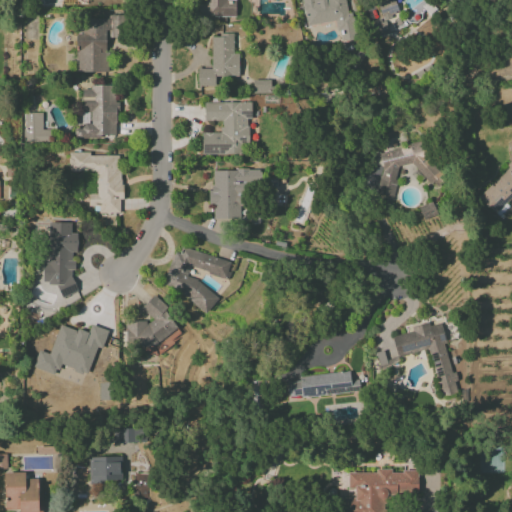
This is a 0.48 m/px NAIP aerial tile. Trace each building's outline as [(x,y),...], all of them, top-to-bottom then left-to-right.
[(205,0),(206,5),(198,5),(198,17),(235,16),(235,1),(226,1),(226,0),(205,0)] [(301,0),(306,26),(334,21),(336,30),(339,30),(341,41),(358,38),(354,13),(347,14),(344,0),(301,0)] [(375,0),(380,19),(375,15),(370,9),(367,11),(367,23),(373,29),(374,37),(388,34),(385,20),(393,13),(397,12),(394,0),(375,0)] [(76,34),(76,72),(106,72),(106,37),(120,37),(121,18),(81,18),(81,34),(76,34)] [(232,35),(210,35),(210,68),(197,68),(197,88),(222,88),(222,77),(238,77),(238,54),(232,54),(232,35)] [(270,80),(252,80),(252,93),(270,93),(270,80)] [(115,138),(114,86),(81,87),(81,112),(90,112),(90,125),(74,125),(74,138),(115,138)] [(203,102),(204,121),(220,121),(220,133),(201,133),(201,154),(240,154),(240,142),(248,142),(248,119),(251,119),(250,102),(203,102)] [(49,142),(49,130),(42,130),(42,113),(24,113),(25,142),(49,142)] [(378,153),(382,166),(375,194),(392,198),(399,167),(409,165),(421,167),(425,184),(440,180),(443,170),(431,167),(425,141),(378,153)] [(85,171),(85,206),(98,206),(98,213),(119,213),(119,200),(120,200),(120,155),(88,156),(88,152),(68,152),(68,171),(85,171)] [(511,162),(477,197),(495,214),(510,198),(511,198),(511,162)] [(210,170),(210,205),(213,205),(212,219),(241,219),(241,189),(260,189),(261,170),(210,170)] [(418,208),(424,219),(437,214),(431,202),(418,208)] [(70,223),(47,223),(47,258),(48,262),(42,264),(42,284),(56,284),(61,298),(77,292),(73,281),(73,263),(70,255),(77,252),(77,234),(70,234),(70,223)] [(231,263),(177,245),(162,291),(211,308),(217,291),(185,280),(190,267),(226,279),(231,263)] [(157,346),(177,324),(166,314),(166,306),(153,295),(141,308),(151,318),(151,321),(125,322),(125,343),(130,347),(157,346)] [(396,356),(428,348),(440,399),(457,395),(439,323),(429,326),(428,322),(410,327),(411,332),(391,337),(396,356)] [(59,324),(49,354),(38,350),(32,368),(56,375),(59,365),(87,374),(96,347),(101,349),(107,330),(90,325),(87,334),(59,324)] [(350,393),(349,372),(298,376),(299,382),(286,383),(288,398),(350,393)] [(110,400),(110,383),(99,383),(99,400),(110,400)] [(120,456),(89,457),(89,482),(121,481),(120,456)] [(385,511),(385,495),(417,495),(417,471),(374,471),(374,473),(347,473),(347,489),(354,489),(354,498),(344,498),(343,511),(385,511)] [(13,511),(39,511),(39,479),(24,479),(24,473),(4,473),(4,511),(14,510),(13,511)]
